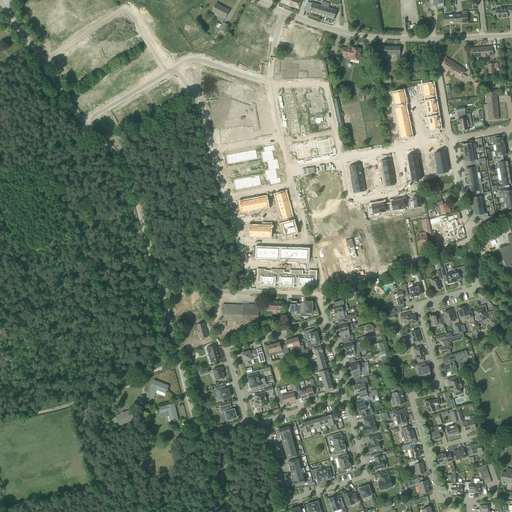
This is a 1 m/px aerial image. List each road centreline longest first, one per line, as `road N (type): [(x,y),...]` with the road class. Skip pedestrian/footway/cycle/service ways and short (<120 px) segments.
road 1 (unclassified): [(198,435),(129,170),(87,122)]
road 2 (residential): [(427,450),(411,395),(439,376),(419,310),(474,288),(469,240)]
road 3 (residential): [(341,400),(365,473),(294,498),(284,493),(264,421)]
road 4 (residential): [(244,420),(228,346),(325,318)]
road 5 (residential): [(166,72),(125,9),(41,59)]
road 6 (residential): [(432,38),(370,35),(281,10)]
road 7 (residential): [(398,147),(406,194),(350,204),(340,159)]
road 8 (residential): [(270,84),(324,84),(340,159)]
road 9 (residential): [(347,285),(469,240)]
road 10 (residential): [(240,241),(306,241),(290,185)]
